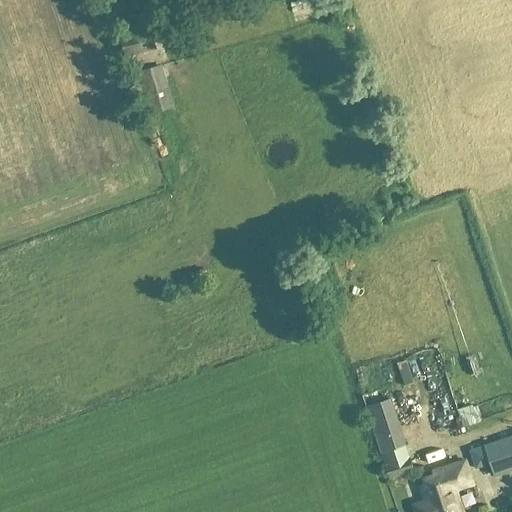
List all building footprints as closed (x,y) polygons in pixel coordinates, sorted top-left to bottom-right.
[(146,18),(141,0),(112,0),(119,25),(146,18)] [(124,58),(155,50),(150,29),(119,36),(124,58)] [(172,108),(160,67),(135,74),(146,116),(172,108)] [(208,281),(205,269),(190,274),(193,286),(208,281)] [(397,361),(405,384),(414,381),(406,358),(397,361)] [(411,471),(389,400),(365,408),(387,479),(411,471)] [(511,437),(484,447),(494,477),(511,470),(511,437)] [(472,485),(464,462),(431,473),(434,483),(419,488),(427,510),(421,511),(461,511),(454,491),(472,485)] [(400,499),(413,494),(409,481),(395,486),(400,499)]
